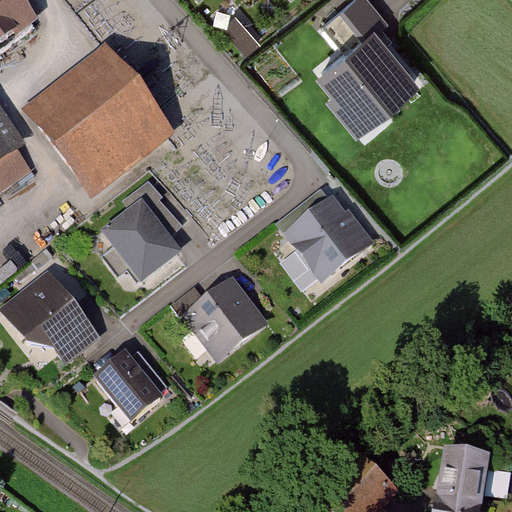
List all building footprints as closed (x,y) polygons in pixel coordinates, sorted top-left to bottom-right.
[(20,0),(0,0),(0,185),(24,169),(0,132),(0,57),(41,28),(20,0)] [(386,23),(367,0),(355,0),(324,26),(347,54),(323,73),(359,117),(374,105),(381,112),(416,84),(374,33),(386,23)] [(259,44),(236,19),(224,30),(247,55),(259,44)] [(114,68),(38,127),(82,185),(159,126),(114,68)] [(339,201),(288,243),(326,290),(378,248),(339,201)] [(146,210),(105,238),(142,290),(183,262),(146,210)] [(55,279),(2,317),(29,356),(64,361),(96,338),(55,279)] [(230,290),(188,322),(219,362),(260,330),(230,290)] [(204,303),(195,291),(171,310),(180,321),(204,303)] [(132,359),(98,387),(132,429),(167,401),(132,359)] [(486,511),(494,466),(445,458),(435,511),(486,511)] [(329,511),(389,511),(401,499),(369,469),(329,511)]
